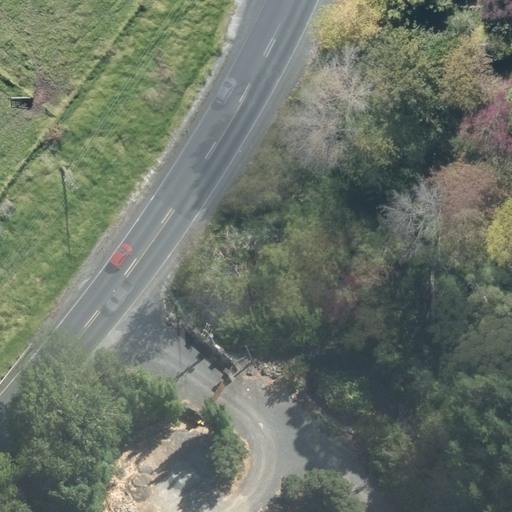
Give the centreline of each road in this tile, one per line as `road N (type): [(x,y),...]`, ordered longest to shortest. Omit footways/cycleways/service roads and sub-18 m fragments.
road 1 (secondary): [(0,426),(77,342),(291,0)]
road 2 (unknown): [(99,307),(289,411)]
road 3 (unknown): [(289,411),(328,434),(400,511)]
road 4 (unknown): [(289,411),(255,475),(217,511)]
